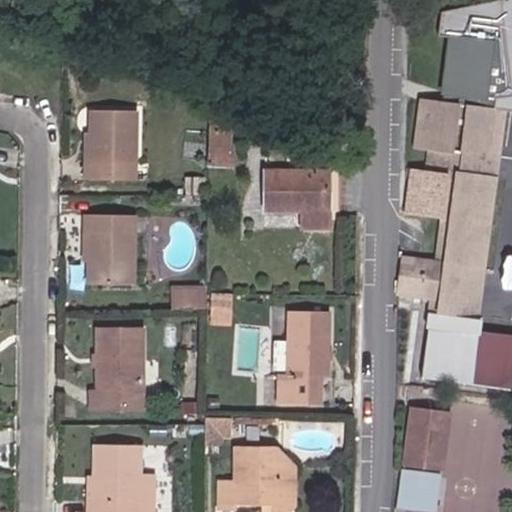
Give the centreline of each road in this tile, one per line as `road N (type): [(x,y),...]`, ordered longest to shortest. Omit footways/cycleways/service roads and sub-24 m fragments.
road 1 (unclassified): [(393,0),(385,511)]
road 2 (residential): [(43,511),(51,144),(0,114)]
